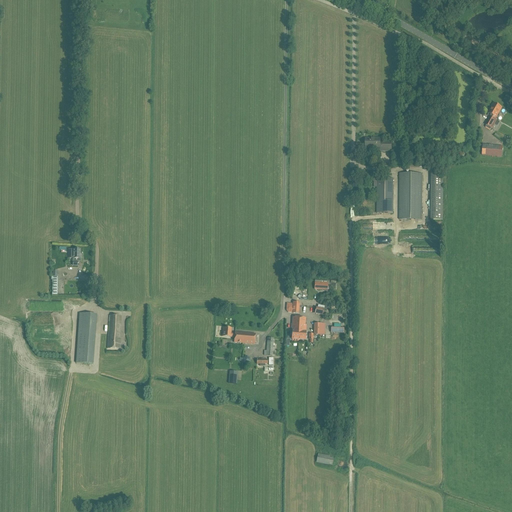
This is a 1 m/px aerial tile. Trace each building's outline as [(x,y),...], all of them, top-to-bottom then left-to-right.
[(502,108),(494,104),(488,116),(490,117),(485,125),(492,129),(497,121),(496,120),(496,118),(498,119),(499,116),(498,115),(502,108)] [(381,144),(381,139),(374,139),(374,140),(365,140),(365,149),(370,149),(370,150),(379,150),(379,152),(392,152),(392,143),(386,143),(386,144),(381,144)] [(502,158),(503,147),(483,145),(482,156),(502,158)] [(422,174),(399,174),(399,220),(422,220),(422,174)] [(443,174),(431,174),(430,221),(443,221),(443,174)] [(376,214),(393,214),(393,179),(377,179),(374,179),(374,184),(377,184),(376,214)] [(69,250),(69,258),(73,258),(73,259),(73,264),(72,266),(80,266),(80,259),(81,259),(81,255),(80,255),(80,250),(73,250),(69,250)] [(287,313),(288,313),(292,313),(292,314),(299,314),(300,303),(293,303),(293,304),(287,304),(286,311),(286,312),(287,312),(287,313)] [(97,315),(80,314),(76,363),(93,364),(97,315)] [(121,317),(109,316),(107,349),(120,349),(121,317)] [(306,332),(305,332),(305,318),(293,318),(292,331),(291,340),(286,339),(286,347),(288,347),(289,344),(291,343),(298,343),(298,340),(305,341),(306,332)] [(325,324),(314,324),(314,335),(325,336),(325,324)] [(255,335),(235,333),(235,334),(231,333),(231,329),(223,328),(222,337),(234,338),(234,343),(254,345),(255,335)] [(274,342),(267,341),(267,351),(264,351),(264,356),(273,356),(274,342)] [(242,362),(242,363),(246,366),(250,364),(250,359),(247,357),(243,359),(242,362)] [(238,372),(229,372),(228,384),(237,385),(238,372)] [(330,456),(318,454),(316,463),(332,466),(333,459),(330,458),(330,456)]
